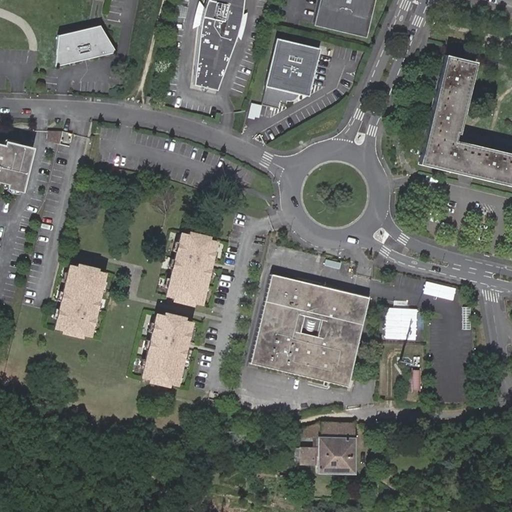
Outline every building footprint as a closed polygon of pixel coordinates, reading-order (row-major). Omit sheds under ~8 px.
[(241,20),(243,10),(243,7),(243,0),(205,0),(202,11),(207,15),(205,24),(199,27),(195,56),(194,86),(215,91),(226,67),(237,36),(233,30),(234,25),(236,21),(241,20)] [(372,0),(320,0),(315,24),(365,35),(372,0)] [(207,15),(202,11),(202,14),(201,17),(201,18),(200,20),(200,23),(199,27),(205,24),(207,15)] [(98,27),(56,37),(54,68),(114,53),(98,27)] [(307,89),(316,48),(276,38),(261,103),(276,106),(278,101),(284,102),(284,100),(289,101),(296,97),(297,93),(301,93),(302,88),(307,89)] [(445,56),(419,164),(511,186),(511,156),(454,143),(458,129),(474,63),(445,56)] [(477,64),(474,63),(458,129),(461,130),(477,64)] [(154,99),(146,98),(144,105),(152,107),(154,99)] [(248,115),(259,118),(262,105),(252,102),(248,115)] [(3,151),(0,150),(0,185),(8,187),(7,191),(20,194),(29,152),(4,147),(3,151)] [(511,186),(419,164),(418,167),(511,189),(511,186)] [(186,240),(178,238),(163,300),(172,302),(171,305),(189,309),(190,306),(198,308),(213,247),(206,245),(206,242),(187,237),(186,240)] [(74,272),(68,271),(52,332),(61,334),(60,337),(79,341),(79,338),(88,340),(103,278),(93,276),(93,274),(75,270),(74,272)] [(367,298),(269,275),(248,363),(345,387),(367,298)] [(471,307),(463,307),(463,329),(471,329),(471,307)] [(162,321),(154,319),(139,381),(147,383),(147,386),(165,390),(166,387),(174,389),(189,327),(181,326),(182,323),(162,318),(162,321)] [(418,387),(418,369),(410,368),(410,387),(418,387)] [(321,422),(295,432),(295,437),(318,438),(317,448),(300,448),(300,464),(317,465),(317,473),(353,473),(353,422),(321,422)]
